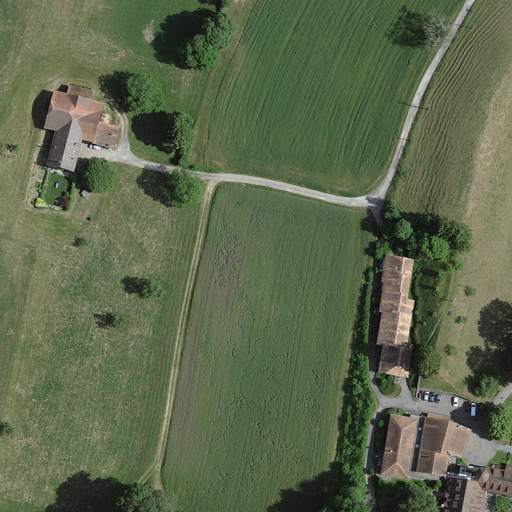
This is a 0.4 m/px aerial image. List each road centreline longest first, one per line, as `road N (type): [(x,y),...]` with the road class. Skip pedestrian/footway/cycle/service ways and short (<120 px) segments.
road 1 (track): [(117,159),(365,202),(380,194),(417,99),(473,0)]
road 2 (track): [(170,511),(158,484),(214,177)]
